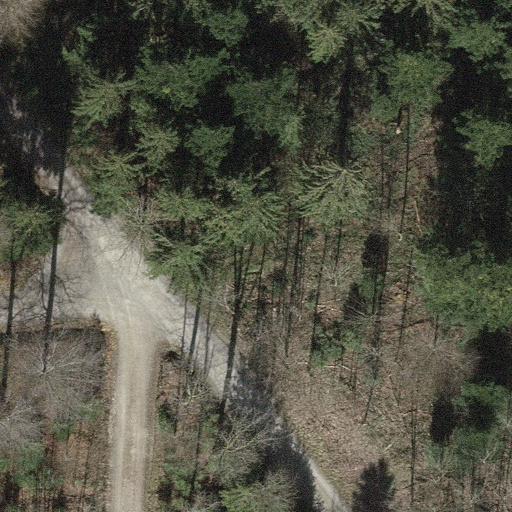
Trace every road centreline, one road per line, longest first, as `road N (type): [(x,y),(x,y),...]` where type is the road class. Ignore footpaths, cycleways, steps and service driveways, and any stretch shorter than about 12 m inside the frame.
road 1 (track): [(141,285),(331,511)]
road 2 (track): [(128,511),(141,285)]
road 3 (track): [(141,285),(0,110)]
road 4 (track): [(0,305),(141,285)]
